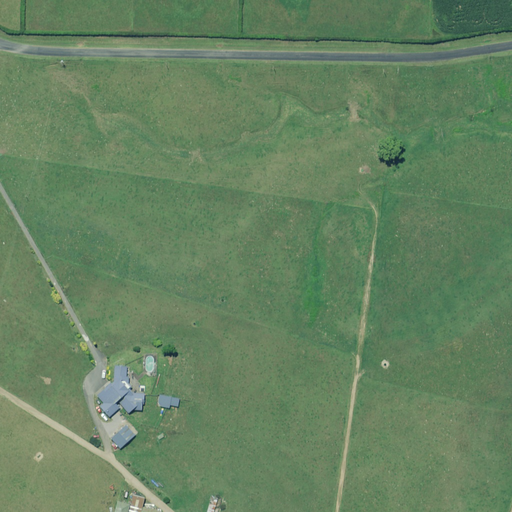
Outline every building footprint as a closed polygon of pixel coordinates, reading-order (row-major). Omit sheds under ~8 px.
[(127,367),(115,367),(114,383),(110,383),(109,385),(98,396),(104,403),(101,407),(110,417),(121,408),(123,406),(129,413),(134,409),(142,411),(145,395),(134,393),(130,389),(132,387),(129,384),(129,377),(127,377),(127,367)] [(159,404),(161,407),(170,409),(171,405),(179,407),(180,400),(161,395),(159,404)] [(137,434),(128,424),(112,439),(121,449),(137,434)] [(166,437),(163,433),(157,437),(160,442),(166,437)] [(132,494),(130,505),(118,502),(115,511),(161,511),(162,511),(144,508),(147,497),(132,494)] [(218,501),(211,499),(207,511),(217,511),(215,511),(218,501)]
